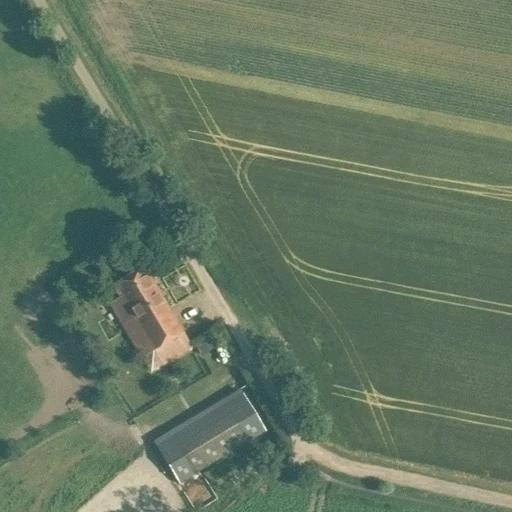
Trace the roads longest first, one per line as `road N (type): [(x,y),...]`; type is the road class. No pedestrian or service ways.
road 1 (unclassified): [(324,461),(309,451),(37,0)]
road 2 (track): [(511,499),(324,461)]
